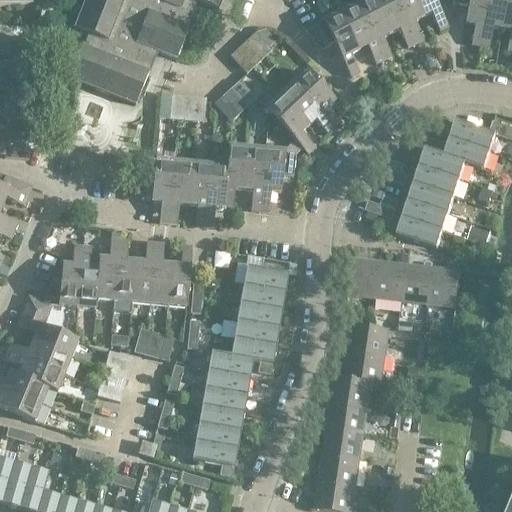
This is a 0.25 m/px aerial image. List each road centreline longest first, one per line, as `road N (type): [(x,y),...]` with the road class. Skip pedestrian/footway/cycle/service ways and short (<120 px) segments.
road 1 (unclassified): [(257,507),(314,355),(319,233)]
road 2 (residential): [(0,419),(116,453),(140,376)]
road 3 (residential): [(385,136),(271,12)]
road 4 (residential): [(319,233),(247,226),(220,238),(175,237)]
road 5 (residential): [(0,320),(56,186)]
road 6 (unclassified): [(385,136),(446,95),(511,98)]
road 7 (unclassified): [(319,233),(336,185),(385,136)]
